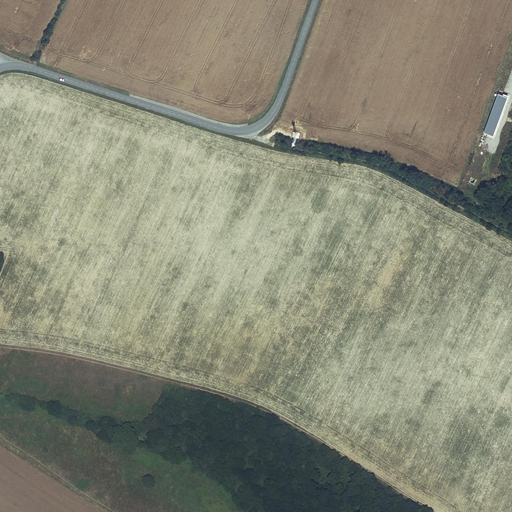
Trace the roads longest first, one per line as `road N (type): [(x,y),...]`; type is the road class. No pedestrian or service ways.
road 1 (track): [(0,346),(251,404),(428,511)]
road 2 (secondary): [(314,0),(277,104),(246,130),(2,66)]
